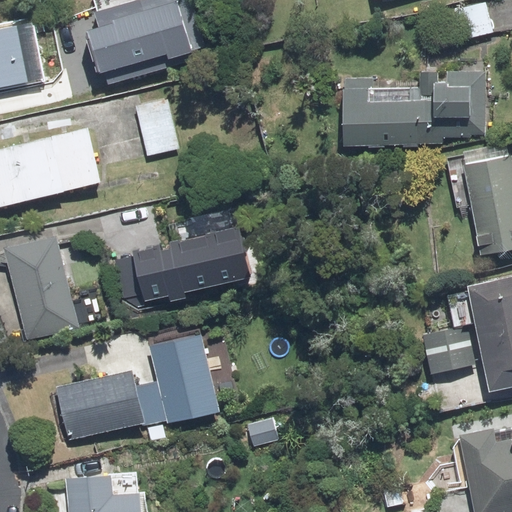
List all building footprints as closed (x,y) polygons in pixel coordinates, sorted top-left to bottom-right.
[(139,0),(97,0),(103,21),(92,23),(104,69),(108,68),(111,79),(179,62),(177,53),(196,48),(183,0),(148,0),(140,2),(139,0)] [(454,10),(460,41),(491,35),(485,4),(454,10)] [(28,32),(0,37),(0,85),(37,79),(28,32)] [(449,100),(347,102),(348,145),(436,144),(435,132),(483,132),(482,82),(449,82),(449,100)] [(166,104),(138,111),(150,156),(177,149),(166,104)] [(81,135),(0,154),(0,205),(93,182),(81,135)] [(511,174),(509,159),(463,169),(482,255),(511,248),(511,174)] [(250,223),(137,244),(147,298),(260,276),(250,223)] [(53,244),(8,256),(28,336),(74,324),(53,244)] [(511,284),(470,293),(490,388),(511,383),(511,284)] [(464,335),(432,341),(438,370),(470,363),(464,335)] [(199,340),(152,350),(168,421),(215,411),(199,340)] [(127,377),(64,390),(73,436),(136,424),(127,377)] [(271,423),(248,429),(252,445),(275,439),(271,423)] [(491,511),(511,507),(511,454),(496,458),(492,438),(464,444),(479,511),(491,511)] [(109,481),(72,484),(74,511),(134,511),(133,499),(111,501),(109,481)]
